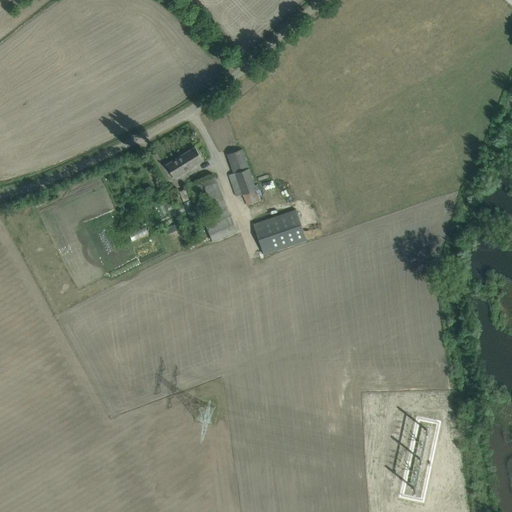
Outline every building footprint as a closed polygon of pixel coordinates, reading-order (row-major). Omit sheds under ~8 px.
[(203,160),(200,155),(195,146),(166,164),(174,178),(203,160)] [(260,201),(245,158),(242,149),(227,154),(233,173),(229,174),(236,197),(243,194),(247,205),(260,201)] [(205,187),(214,212),(202,217),(213,241),(237,231),(227,208),(227,207),(215,177),(203,182),(205,187)] [(185,189),(180,191),(183,200),(188,198),(185,189)] [(296,209),(253,224),(264,255),(306,240),(296,209)] [(241,241),(217,252),(223,267),(247,257),(241,241)]
